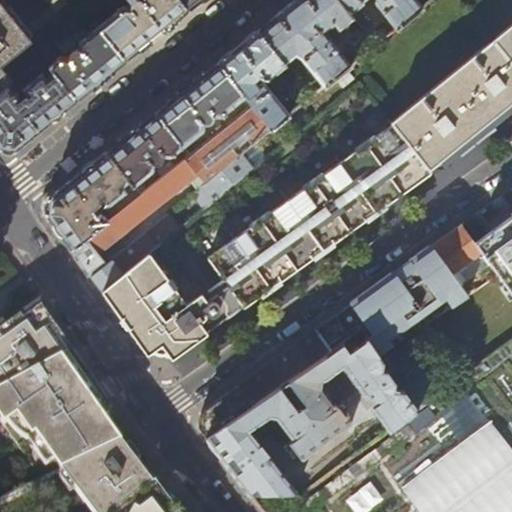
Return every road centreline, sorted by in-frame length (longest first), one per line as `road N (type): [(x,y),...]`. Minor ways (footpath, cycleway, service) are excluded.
road 1 (residential): [(511,157),(159,412)]
road 2 (residential): [(246,0),(6,196)]
road 3 (residential): [(6,196),(159,412)]
road 4 (residential): [(233,511),(159,412)]
